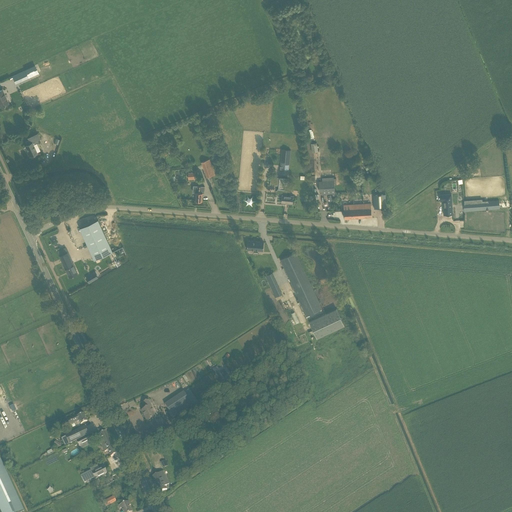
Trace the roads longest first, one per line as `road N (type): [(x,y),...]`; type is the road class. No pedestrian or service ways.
road 1 (unclassified): [(511,242),(134,209)]
road 2 (secondary): [(155,511),(28,234)]
